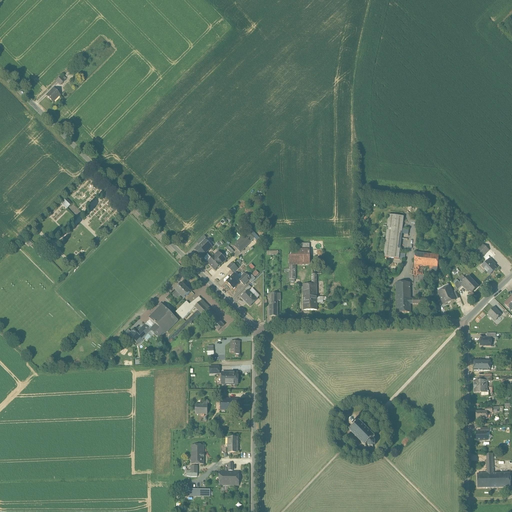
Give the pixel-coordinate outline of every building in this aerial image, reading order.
[(62,77),(61,76),(56,81),(60,85),(65,80),(62,77)] [(53,89),(46,96),(52,102),(60,95),(53,89)] [(72,204),(65,198),(60,203),(62,205),(63,205),(67,209),(72,204)] [(403,217),(388,215),(384,257),(399,259),(403,217)] [(254,239),(248,232),(244,235),(251,242),(254,239)] [(244,235),(234,246),(240,253),(251,242),(244,235)] [(205,240),(195,250),(202,257),(212,247),(205,240)] [(488,251),(483,245),(476,253),(481,258),(488,251)] [(294,250),(289,250),(289,262),(295,262),(309,262),(309,250),(294,250)] [(226,260),(218,252),(212,259),(208,255),(204,259),(208,263),(215,270),(222,264),(226,260)] [(439,256),(415,253),(414,266),(418,267),(437,269),(439,256)] [(493,263),(489,260),(482,267),(490,275),(496,269),(492,265),(493,263)] [(437,269),(418,267),(417,275),(436,277),(437,269)] [(321,270),(312,270),(312,274),(312,278),(316,278),(316,274),(321,274),(321,270)] [(234,274),(226,282),(233,289),(240,282),(241,281),(240,279),(234,274)] [(249,277),(245,274),(240,279),(241,281),(240,282),(244,286),(249,281),(251,279),(249,277)] [(478,287),(469,277),(465,280),(464,279),(459,283),(462,286),(463,286),(468,291),(469,290),(472,293),(478,287)] [(459,283),(457,281),(454,284),(457,291),(462,286),(459,283)] [(410,283),(396,283),(396,304),(410,303),(410,298),(410,283)] [(317,297),(316,284),(312,284),(303,284),(303,297),(317,297)] [(190,293),(182,285),(176,291),(181,296),(184,299),(190,293)] [(455,300),(449,287),(444,290),(449,303),(455,300)] [(249,290),(248,290),(246,292),(241,298),(250,307),(255,302),(254,301),(257,299),(249,290)] [(444,290),(438,292),(444,305),(449,303),(444,290)] [(176,291),(172,295),(177,299),(181,296),(176,291)] [(199,297),(189,304),(191,306),(180,316),(183,319),(195,307),(202,300),(199,297)] [(317,297),(303,297),(304,310),(317,310),(317,300),(317,297)] [(217,315),(202,300),(195,307),(197,310),(203,316),(210,322),(216,317),(217,315)] [(278,301),(272,301),(272,307),(269,307),(269,317),(278,317),(278,301)] [(187,302),(176,312),(180,316),(191,306),(189,304),(187,302)] [(410,303),(396,304),(397,313),(411,312),(410,304),(410,303)] [(161,304),(158,306),(159,307),(149,318),(150,319),(154,323),(156,326),(165,334),(178,320),(161,304)] [(501,315),(494,308),(488,314),(495,321),(501,315)] [(203,316),(197,310),(160,346),(163,349),(191,322),(194,325),(203,316)] [(224,325),(216,317),(210,322),(218,331),(224,325)] [(165,334),(156,326),(154,323),(150,319),(144,325),(151,331),(154,335),(159,339),(165,334)] [(144,325),(136,333),(142,340),(148,334),(151,331),(144,325)] [(132,331),(131,331),(132,332),(131,333),(129,335),(130,336),(138,344),(142,340),(136,333),(134,331),(134,330),(133,330),(132,330),(132,331)] [(487,338),(480,338),(480,346),(491,347),(491,338),(487,338)] [(240,342),(236,342),(231,342),(230,352),(240,353),(240,342)] [(490,361),(474,361),(474,371),(490,371),(490,361)] [(210,366),(210,374),(220,374),(220,365),(210,366)] [(238,373),(222,373),(222,384),(238,384),(238,373)] [(480,381),(474,381),(474,393),(481,393),(481,395),(489,395),(488,391),(486,391),(486,382),(486,381),(480,381)] [(238,399),(220,399),(220,410),(238,410),(238,399)] [(201,404),(195,404),(195,414),(207,414),(207,404),(201,404)] [(485,411),(476,412),(476,420),(487,419),(491,419),(491,414),(487,415),(487,412),(487,411),(485,411)] [(362,425),(359,422),(360,422),(359,421),(359,422),(358,421),(358,422),(356,425),(353,422),(354,422),(353,421),(353,422),(352,421),(352,422),(350,425),(350,424),(349,425),(350,425),(349,426),(350,426),(352,428),(350,430),(349,430),(349,431),(349,432),(350,431),(352,434),(353,435),(356,437),(355,437),(356,438),(359,440),(358,440),(359,441),(362,443),(361,444),(362,444),(365,446),(364,447),(365,447),(366,447),(366,446),(367,445),(369,447),(369,448),(370,447),(372,447),(372,448),(373,447),(374,445),(375,445),(376,445),(375,444),(375,442),(376,442),(375,441),(374,441),(373,440),(374,438),(375,439),(375,438),(375,437),(374,437),(372,434),(371,434),(369,431),(368,431),(365,428),(366,428),(365,428),(362,425),(363,425),(362,424),(362,425)] [(487,432),(476,432),(476,441),(487,441),(487,432)] [(238,437),(228,437),(228,452),(238,452),(238,437)] [(204,445),(191,445),(191,464),(197,464),(204,464),(204,445)] [(510,473),(494,473),(494,471),(492,471),(491,454),(486,454),(487,474),(487,488),(510,487),(510,473)] [(228,472),(219,472),(219,480),(219,485),(239,485),(239,472),(233,472),(228,472)] [(487,474),(477,474),(477,488),(487,488),(487,474)]
